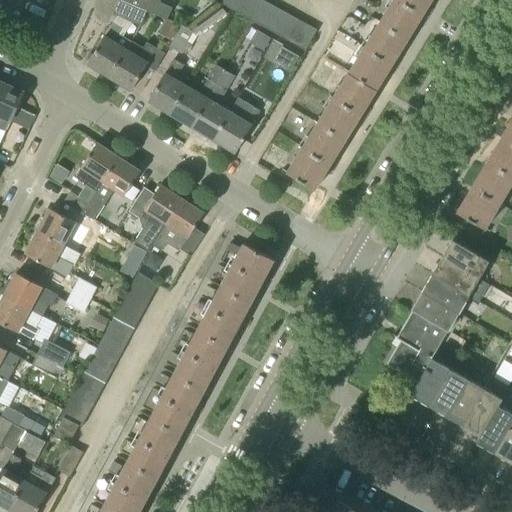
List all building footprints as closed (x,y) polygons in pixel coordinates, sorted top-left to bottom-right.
[(160,0),(119,0),(119,1),(145,12),(166,22),(172,9),(160,3),(160,0)] [(224,0),(221,6),(231,12),(237,0),(224,0)] [(237,0),(231,12),(242,18),(251,0),(237,0)] [(251,0),(242,18),(252,24),(264,3),(258,0),(251,0)] [(407,41),(432,0),(393,0),(379,23),(407,41)] [(139,26),(145,12),(119,1),(113,14),(139,26)] [(252,24),(263,29),(275,9),(264,3),(252,24)] [(197,35),(226,15),(221,6),(190,28),(194,34),(196,36),(197,35)] [(263,29),(274,35),(285,14),(275,9),(263,29)] [(274,35),(284,41),(296,20),(285,14),(274,35)] [(284,41),(295,47),(306,26),(296,20),(284,41)] [(178,28),(166,22),(161,34),(172,40),(178,28)] [(376,91),(407,41),(379,23),(348,74),(376,91)] [(131,42),(119,35),(122,30),(113,24),(105,38),(103,37),(87,65),(109,78),(131,42)] [(305,53),(317,32),(306,26),(295,47),(305,53)] [(187,43),(193,33),(181,28),(168,48),(180,55),(181,52),(186,55),(191,46),(187,43)] [(109,78),(131,92),(148,65),(146,64),(155,50),(146,45),(143,49),(131,42),(109,78)] [(148,102),(171,116),(186,89),(174,82),(183,66),(174,61),(165,76),(164,75),(148,102)] [(198,96),(186,89),(171,116),(183,123),(181,125),(186,128),(188,126),(192,129),(207,102),(217,86),(225,71),(215,65),(207,79),(198,96)] [(225,71),(217,86),(226,91),(235,77),(225,71)] [(345,141),(376,91),(348,74),(317,124),(345,141)] [(0,129),(6,132),(17,106),(20,107),(25,96),(22,95),(23,93),(0,82),(0,129)] [(229,114),(207,102),(192,129),(195,131),(193,133),(199,136),(200,134),(213,141),(229,114)] [(213,141),(235,154),(251,127),(250,127),(259,112),(250,107),(241,122),(229,114),(213,141)] [(511,119),(486,163),(511,178),(511,119)] [(314,191),(345,141),(317,124),(286,174),(314,191)] [(80,168),(101,182),(117,158),(96,144),(80,168)] [(101,182),(94,193),(81,213),(94,221),(114,191),(123,197),(139,171),(117,158),(101,182)] [(511,184),(511,178),(486,163),(456,214),(479,227),(484,230),(511,184)] [(94,193),(85,186),(78,197),(70,192),(64,202),(80,214),(81,213),(94,193)] [(181,200),(160,186),(154,195),(139,219),(143,229),(134,242),(147,251),(181,200)] [(190,257),(204,235),(194,228),(203,214),(181,200),(147,251),(149,253),(153,247),(161,252),(166,243),(179,251),(180,250),(190,257)] [(37,232),(78,253),(85,241),(90,232),(74,224),(75,222),(49,210),(37,232)] [(66,275),(72,265),(78,253),(37,232),(25,255),(50,269),(51,267),(66,275)] [(489,262),(479,257),(451,241),(441,258),(479,280),(489,262)] [(139,264),(146,251),(134,244),(127,258),(139,264)] [(274,260),(243,244),(220,288),(250,304),(274,260)] [(441,258),(432,274),(469,296),(479,280),(441,258)] [(152,295),(158,284),(138,272),(132,283),(152,295)] [(4,296),(42,317),(49,305),(51,306),(56,296),(41,288),(41,287),(16,274),(4,296)] [(458,314),(469,296),(432,274),(422,293),(458,314)] [(91,301),(97,289),(79,279),(72,291),(91,301)] [(146,306),(152,295),(132,283),(126,294),(146,306)] [(250,304),(220,288),(196,331),(227,348),(250,304)] [(84,314),(91,301),(72,291),(65,304),(84,314)] [(448,331),(458,314),(422,293),(411,311),(416,314),(436,325),(448,331)] [(140,317),(146,306),(126,294),(120,305),(140,317)] [(36,328),(42,317),(4,296),(0,303),(0,324),(17,333),(18,331),(33,339),(38,330),(36,328)] [(134,328),(140,317),(120,305),(114,316),(134,328)] [(109,320),(95,314),(90,326),(104,332),(109,320)] [(418,383),(432,359),(448,331),(436,325),(416,314),(387,364),(418,383)] [(129,339),(134,328),(114,316),(108,327),(129,339)] [(123,350),(129,339),(108,327),(103,338),(123,350)] [(227,348),(196,331),(173,375),(204,392),(227,348)] [(117,361),(123,350),(103,338),(97,349),(117,361)] [(71,353),(44,339),(37,355),(63,368),(71,353)] [(21,357),(7,350),(0,346),(0,375),(8,380),(21,357)] [(111,372),(117,361),(97,349),(91,360),(111,372)] [(58,379),(63,368),(37,355),(32,365),(58,379)] [(428,406),(450,370),(432,359),(418,383),(410,396),(428,406)] [(105,383),(111,372),(91,360),(85,371),(105,383)] [(428,406),(445,416),(467,380),(450,370),(428,406)] [(99,394),(105,383),(85,371),(79,382),(99,394)] [(2,392),(8,380),(0,375),(0,398),(3,392),(2,392)] [(173,375),(149,419),(180,436),(190,417),(204,392),(173,375)] [(462,426),(484,389),(467,380),(445,416),(462,426)] [(93,405),(99,394),(79,382),(73,393),(93,405)] [(502,400),(484,389),(462,426),(480,436),(481,435),(498,407),(502,400)] [(88,416),(93,405),(73,393),(67,404),(88,416)] [(67,404),(60,415),(63,417),(82,427),(88,416),(67,404)] [(1,418),(13,424),(19,427),(24,417),(7,407),(1,418)] [(494,453),(511,422),(511,414),(498,407),(481,435),(480,436),(476,443),(494,453)] [(59,417),(64,420),(55,437),(68,444),(77,427),(81,429),(82,427),(63,417),(60,415),(59,417)] [(0,447),(1,445),(13,424),(1,418),(0,419),(0,447)] [(180,436),(149,419),(125,462),(157,479),(180,436)] [(511,422),(494,453),(511,464),(511,461),(511,422)] [(26,431),(19,427),(13,424),(1,445),(14,452),(26,431)] [(57,471),(68,478),(82,454),(70,447),(57,471)] [(13,474),(21,460),(9,454),(0,471),(0,505),(8,510),(25,480),(13,474)] [(102,506),(113,511),(138,511),(157,479),(125,462),(102,506)] [(36,511),(55,478),(44,473),(41,478),(30,472),(25,480),(8,510),(11,511),(36,511)] [(356,511),(336,502),(331,511),(356,511)]
